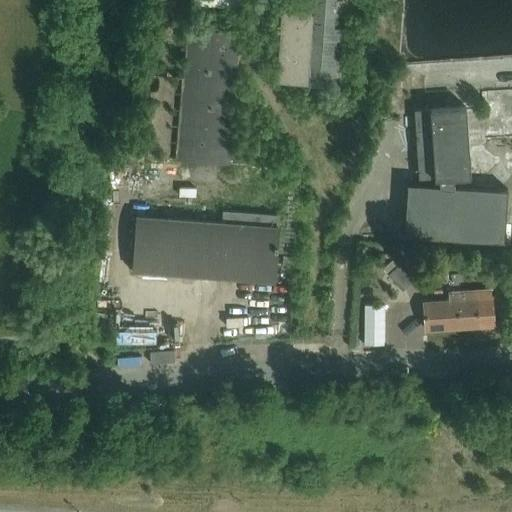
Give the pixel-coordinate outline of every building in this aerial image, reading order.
[(240,0),(191,0),(191,5),(240,9),(240,0)] [(352,17),(353,0),(314,0),(315,6),(283,4),(277,81),(351,86),(355,28),(334,27),(335,15),(352,17)] [(236,85),(240,32),(189,28),(185,76),(178,158),(229,162),(230,157),(240,157),(241,150),(230,149),(232,132),(242,132),(242,125),(232,124),(233,117),(243,118),(244,110),(234,109),(235,93),(245,94),(245,86),(236,85)] [(178,158),(185,76),(181,76),(147,73),(141,155),(178,158)] [(408,183),(405,235),(505,241),(508,189),(466,187),(465,176),(471,176),(469,139),(467,109),(466,106),(415,110),(420,177),(436,176),(436,178),(440,178),(441,185),(408,183)] [(276,280),(281,215),(224,210),(223,222),(137,216),(133,270),(276,280)] [(460,274),(450,274),(451,283),(461,283),(460,274)] [(368,282),(367,294),(380,295),(381,283),(368,282)] [(427,329),(494,324),(492,289),(451,292),(452,301),(425,302),(427,329)]
